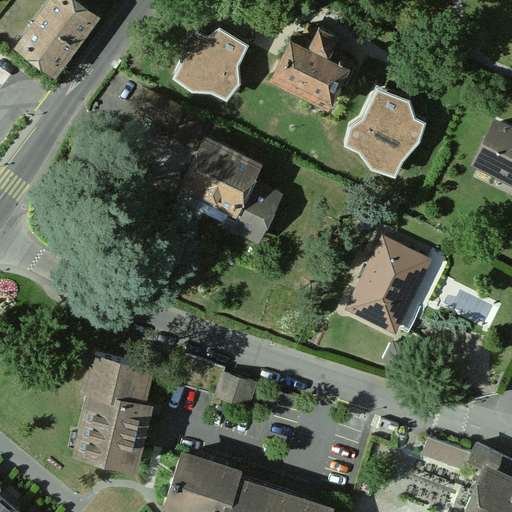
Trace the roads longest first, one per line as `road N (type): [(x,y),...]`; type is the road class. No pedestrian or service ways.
road 1 (residential): [(0,234),(138,308),(452,417)]
road 2 (tertiary): [(0,200),(146,0)]
